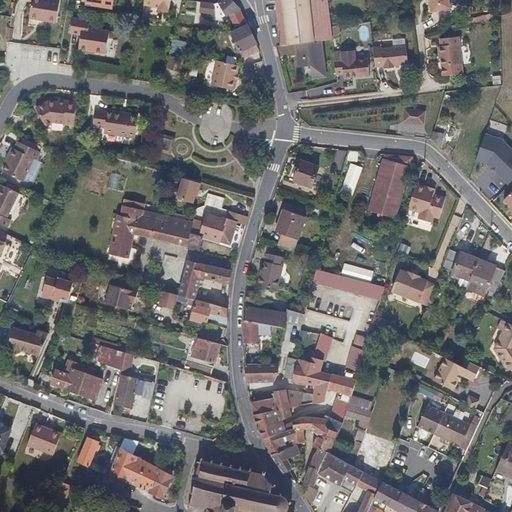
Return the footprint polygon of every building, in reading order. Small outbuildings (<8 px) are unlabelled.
[(61,2),(50,0),(32,0),(30,20),(40,21),(41,19),(48,20),(48,23),(58,24),(61,2)] [(103,0),(103,2),(87,0),(86,0),(86,5),(113,10),(114,2),(103,0)] [(170,0),(144,0),(144,5),(158,7),(158,9),(168,10),(168,9),(169,9),(170,0)] [(232,0),(214,0),(219,6),(216,8),(200,1),(198,11),(211,15),(216,24),(230,17),(233,23),(245,18),(240,8),(232,0)] [(279,36),(280,46),(295,44),(321,40),(332,39),(330,26),(327,0),(276,0),(275,0),(279,36)] [(450,8),(448,0),(427,0),(430,12),(450,8)] [(245,18),(233,23),(237,34),(233,36),(240,53),(243,52),(246,58),(260,53),(259,50),(258,46),(248,26),(245,18)] [(106,55),(109,34),(88,30),(89,22),(72,19),(69,34),(80,36),(78,50),(106,55)] [(462,73),(458,36),(440,38),(441,45),(438,46),(439,54),(441,53),(441,58),(443,75),(462,73)] [(321,40),(295,44),(298,67),(311,66),(312,78),(326,77),(321,40)] [(382,45),(374,46),(377,66),(385,65),(386,67),(396,66),(396,64),(409,62),(407,44),(383,47),(382,45)] [(334,56),(336,73),(345,72),(345,74),(358,73),(358,75),(372,73),(370,57),(357,58),(355,49),(342,50),(343,56),(334,56)] [(168,56),(164,69),(178,72),(181,59),(168,56)] [(231,90),(237,65),(215,60),(209,85),(231,90)] [(64,105),(57,104),(47,103),(34,110),(43,127),(50,123),(72,126),(75,103),(65,101),(64,105)] [(441,107),(436,126),(444,128),(449,109),(441,107)] [(133,137),(136,114),(127,113),(126,115),(120,114),(120,112),(106,110),(105,112),(93,110),(90,124),(103,126),(102,133),(133,137)] [(425,111),(405,110),(404,123),(424,125),(425,111)] [(431,139),(437,145),(440,133),(434,131),(431,139)] [(511,148),(502,139),(487,133),(477,160),(489,165),(508,183),(511,178),(511,148)] [(170,156),(174,141),(157,136),(153,151),(170,156)] [(12,148),(8,156),(10,157),(7,163),(4,172),(23,182),(35,158),(38,160),(41,152),(18,142),(15,149),(12,148)] [(417,157),(394,155),(374,209),(382,212),(381,215),(387,218),(389,214),(398,218),(411,187),(421,160),(417,157)] [(318,168),(299,160),(292,179),(312,186),(318,168)] [(340,191),(352,194),(360,166),(348,163),(340,191)] [(117,189),(119,174),(111,173),(109,188),(117,189)] [(200,183),(183,178),(177,199),(194,204),(200,183)] [(0,224),(8,229),(11,222),(7,218),(19,194),(3,186),(2,187),(0,186),(0,224)] [(433,192),(421,187),(411,212),(423,217),(421,223),(434,229),(437,222),(442,224),(450,205),(437,199),(436,202),(431,199),(433,192)] [(439,194),(433,192),(431,199),(436,202),(437,199),(439,194)] [(511,192),(502,202),(511,211),(511,192)] [(206,194),(204,205),(221,208),(223,197),(206,194)] [(125,206),(146,211),(148,204),(127,199),(125,206)] [(190,233),(193,223),(157,214),(146,211),(125,206),(124,206),(121,217),(119,216),(109,253),(130,258),(136,235),(152,239),(200,250),(201,243),(203,236),(190,233)] [(245,225),(248,215),(230,210),(228,220),(237,223),(245,225)] [(277,246),(294,251),(304,218),(282,211),(275,233),(280,235),(277,246)] [(237,223),(228,220),(210,215),(207,223),(203,236),(231,244),(237,223)] [(195,224),(193,223),(190,233),(203,236),(207,223),(196,221),(195,224)] [(0,268),(11,247),(0,241),(0,268)] [(407,255),(410,247),(400,242),(396,250),(407,255)] [(460,248),(451,244),(443,263),(451,267),(450,272),(458,276),(457,278),(455,283),(464,287),(465,285),(472,268),(478,255),(461,247),(460,248)] [(261,270),(257,284),(277,289),(285,258),(268,253),(263,270),(261,270)] [(495,262),(478,255),(472,268),(465,285),(474,289),(477,284),(494,292),(505,269),(494,265),(495,262)] [(165,256),(164,266),(178,266),(179,257),(165,256)] [(230,276),(231,271),(204,265),(188,261),(179,296),(181,296),(188,298),(194,300),(200,276),(229,283),(230,276)] [(352,279),(317,270),(314,284),(325,288),(350,294),(378,301),(380,297),(383,287),(352,279)] [(425,307),(433,287),(426,283),(426,282),(418,278),(419,277),(408,272),(407,274),(399,271),(390,292),(425,307)] [(103,276),(100,275),(93,302),(119,308),(121,300),(122,295),(127,296),(130,283),(103,276)] [(54,299),(59,300),(68,303),(73,284),(58,280),(57,283),(47,280),(42,296),(44,300),(52,302),(54,299)] [(156,290),(168,293),(169,288),(157,284),(156,290)] [(166,307),(170,293),(168,293),(156,290),(149,288),(146,296),(153,298),(152,304),(166,307)] [(246,292),(246,296),(246,300),(253,301),(254,292),(246,291),(246,292)] [(227,309),(227,308),(194,300),(188,298),(187,303),(192,304),(189,317),(200,320),(200,318),(207,320),(208,317),(227,321),(227,309)] [(270,324),(285,326),(287,318),(288,313),(275,309),(265,307),(246,301),(245,305),(245,320),(270,324)] [(288,313),(287,318),(302,321),(304,313),(289,309),(288,313)] [(352,309),(349,328),(359,330),(361,311),(352,309)] [(382,320),(372,317),(370,323),(380,327),(382,320)] [(507,322),(501,319),(497,328),(503,331),(507,322)] [(245,323),(244,343),(258,343),(258,334),(270,332),(270,324),(245,320),(245,323)] [(507,322),(503,331),(493,349),(509,371),(511,368),(511,324),(508,323),(507,322)] [(20,349),(37,356),(47,334),(37,330),(35,334),(14,325),(6,343),(8,344),(7,345),(9,349),(15,352),(19,351),(20,349)] [(354,333),(351,343),(362,346),(365,337),(354,333)] [(328,339),(316,335),(308,357),(319,361),(320,361),(328,339)] [(91,338),(90,342),(107,347),(108,342),(91,338)] [(214,362),(218,344),(196,339),(192,357),(214,362)] [(95,362),(121,370),(125,353),(107,348),(100,346),(95,362)] [(359,358),(361,351),(347,346),(339,377),(353,380),(353,378),(359,358)] [(121,370),(120,374),(123,375),(125,376),(131,355),(125,353),(121,370)] [(301,399),(300,404),(321,399),(324,388),(327,374),(316,372),(319,361),(308,357),(306,356),(305,360),(305,367),(305,384),(314,386),(311,395),(302,394),(301,399)] [(294,357),(294,358),(292,378),(292,381),(305,384),(305,367),(305,360),(294,357)] [(294,358),(291,358),(285,358),(283,378),(292,378),(294,358)] [(453,362),(444,358),(433,381),(452,390),(457,381),(458,381),(462,375),(472,381),(480,367),(462,358),(459,365),(453,362)] [(49,384),(94,400),(102,380),(83,372),(84,368),(68,362),(64,374),(54,370),(49,384)] [(203,376),(211,378),(212,369),(185,362),(183,370),(203,376)] [(245,373),(245,381),(271,381),(273,378),(273,374),(276,373),(277,371),(277,362),(244,364),(245,373)] [(350,388),(353,380),(339,377),(327,374),(324,388),(336,391),(349,393),(350,388)] [(125,376),(123,375),(116,404),(132,408),(136,395),(139,379),(125,376)] [(155,384),(139,379),(136,395),(152,399),(155,384)] [(417,381),(415,389),(428,396),(432,389),(420,383),(417,381)] [(274,410),(289,406),(292,406),(300,404),(301,399),(302,394),(303,392),(296,390),(294,398),(286,400),(284,389),(272,390),(273,398),(274,410)] [(336,391),(328,420),(341,423),(343,414),(344,412),(349,393),(336,391)] [(373,402),(349,393),(343,414),(367,422),(373,402)] [(464,405),(474,409),(478,401),(468,396),(464,405)] [(260,433),(263,439),(276,433),(272,423),(286,417),(291,415),(289,406),(274,410),(273,398),(250,403),(252,409),(256,423),(260,433)] [(434,434),(444,414),(427,405),(417,426),(434,434)] [(469,426),(444,414),(434,434),(449,441),(450,439),(460,444),(469,426)] [(293,426),(295,439),(296,445),(303,443),(303,430),(311,429),(311,419),(303,416),(301,417),(292,420),(293,426)] [(237,423),(237,422),(232,417),(217,429),(221,435),(237,423)] [(317,449),(327,454),(328,453),(341,425),(341,423),(328,420),(323,418),(322,422),(312,418),(311,419),(311,429),(311,430),(315,435),(311,446),(317,449)] [(53,455),(61,434),(36,423),(28,445),(53,455)] [(10,435),(8,432),(1,429),(2,427),(0,426),(0,448),(4,450),(10,435)] [(263,439),(271,455),(284,451),(282,447),(285,446),(286,444),(286,442),(285,440),(295,439),(293,426),(276,433),(263,439)] [(138,441),(125,437),(120,448),(117,447),(110,463),(113,464),(110,473),(110,474),(123,480),(163,497),(172,475),(158,469),(149,465),(141,460),(133,454),(138,441)] [(99,442),(88,438),(77,461),(105,475),(107,469),(90,461),(96,451),(98,452),(101,446),(98,445),(99,442)] [(511,444),(507,443),(494,471),(511,479),(511,444)] [(284,473),(289,471),(291,471),(293,470),(291,464),(294,463),(293,459),(302,454),(297,446),(284,451),(271,455),(272,456),(284,473)] [(314,486),(318,475),(327,454),(317,449),(314,456),(313,462),(310,471),(307,477),(305,482),(314,486)] [(356,486),(363,472),(360,470),(352,466),(331,456),(327,454),(318,475),(353,493),(356,486)] [(288,511),(289,511),(286,510),(288,505),(291,503),(290,501),(288,501),(282,495),(282,492),(280,492),(279,494),(272,492),(273,486),(275,487),(276,484),(273,484),(265,475),(266,471),(263,471),(263,474),(252,472),(252,469),(249,468),(249,471),(242,469),(242,466),(240,466),(239,469),(233,467),(233,464),(231,464),(230,467),(223,465),(223,462),(221,462),(220,465),(213,463),(213,460),(211,459),(210,463),(203,461),(203,458),(201,457),(200,461),(197,461),(196,464),(199,465),(198,469),(195,468),(195,471),(198,472),(196,478),(193,477),(193,479),(195,480),(194,489),(191,489),(190,491),(193,492),(190,502),(188,502),(187,503),(190,504),(190,507),(193,507),(194,505),(206,508),(205,511),(288,511)] [(290,473),(297,484),(303,469),(301,468),(299,469),(296,469),(293,470),(291,471),(289,471),(290,473)] [(367,511),(382,482),(363,472),(356,486),(368,492),(358,511),(367,511)] [(479,474),(476,484),(487,488),(490,478),(479,474)] [(57,482),(48,511),(52,511),(61,511),(70,486),(57,482)] [(437,511),(438,511),(401,492),(382,482),(367,511),(437,511)] [(303,495),(310,505),(317,492),(312,489),(310,488),(307,489),(303,495)] [(448,501),(443,511),(489,511),(486,510),(469,502),(458,496),(452,493),(448,501)]
